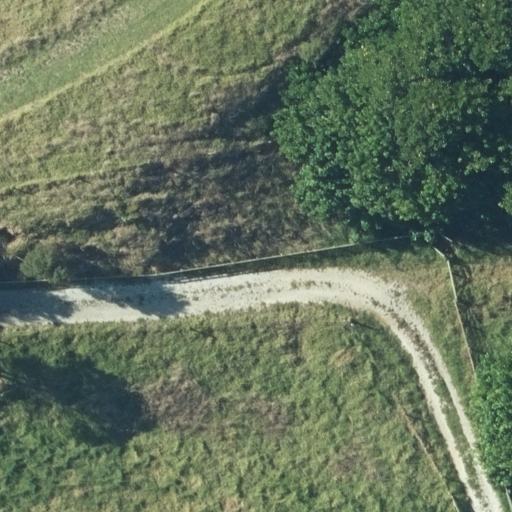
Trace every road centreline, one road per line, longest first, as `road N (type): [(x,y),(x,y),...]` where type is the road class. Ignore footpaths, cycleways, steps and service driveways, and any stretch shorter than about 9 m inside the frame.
road 1 (track): [(0,309),(137,303),(278,284),(350,290),(372,301)]
road 2 (track): [(372,301),(420,356),(490,511)]
road 3 (track): [(109,0),(0,67)]
